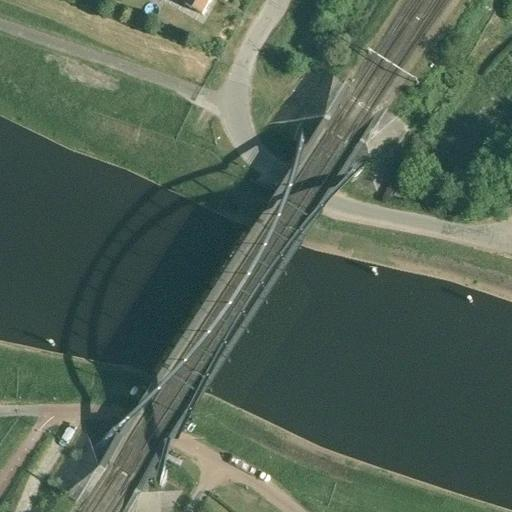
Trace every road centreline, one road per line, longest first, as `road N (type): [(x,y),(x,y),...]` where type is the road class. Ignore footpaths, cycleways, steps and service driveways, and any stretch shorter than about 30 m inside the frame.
road 1 (unclassified): [(231,104),(255,158),(308,194),(511,245)]
road 2 (unclassified): [(296,511),(188,445),(116,415),(55,410)]
